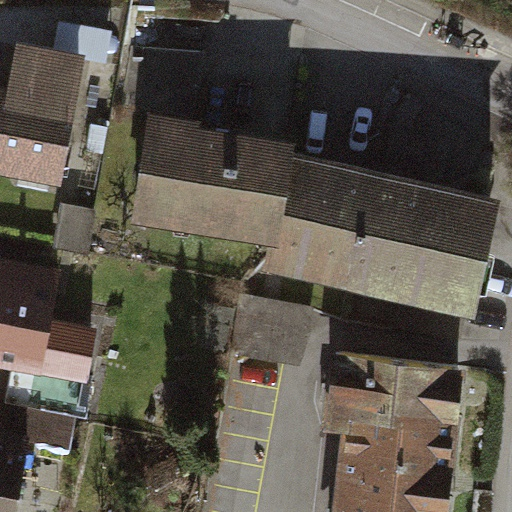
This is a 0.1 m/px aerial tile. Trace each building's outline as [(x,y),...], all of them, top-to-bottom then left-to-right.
[(36,77),(14,72),(0,135),(0,163),(98,186),(128,54),(45,35),(36,77)] [(300,132),(153,105),(133,212),(280,239),(297,147),(300,132)] [(501,185),(297,147),(280,239),(274,271),(478,308),(501,185)] [(97,251),(104,214),(73,208),(66,245),(97,251)] [(99,271),(0,252),(0,353),(115,374),(125,321),(91,315),(99,271)] [(309,364),(323,308),(255,291),(241,347),(309,364)] [(465,362),(332,348),(324,427),(345,430),(339,482),(409,490),(458,495),(462,461),(466,420),(472,363),(465,362)] [(43,511),(57,434),(0,424),(0,511),(43,511)] [(339,482),(335,511),(456,511),(458,495),(409,490),(339,482)]
